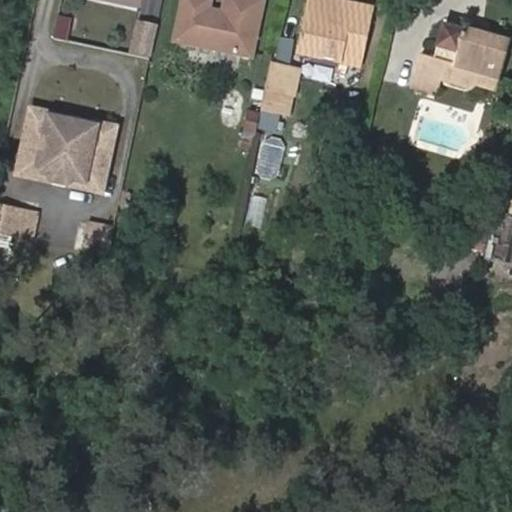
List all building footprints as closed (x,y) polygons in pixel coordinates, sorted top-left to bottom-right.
[(210,0),(181,0),(173,40),(251,57),(263,2),(253,0),(224,0),(220,20),(207,17),(210,0)] [(375,3),(361,0),(311,0),(302,46),(364,59),(375,3)] [(52,16),(50,38),(68,39),(70,17),(52,16)] [(132,49),(150,52),(157,21),(139,17),(132,49)] [(413,69),(436,75),(474,85),(476,79),(498,84),(509,36),(462,25),(460,31),(440,25),(436,46),(457,50),(455,63),(433,57),(417,53),(413,69)] [(457,50),(436,46),(433,57),(455,63),(457,50)] [(295,68),(272,63),(267,84),(266,90),(289,95),(295,68)] [(432,91),(436,75),(413,69),(409,86),(432,91)] [(289,95),(266,90),(263,103),(262,109),(285,114),(289,95)] [(52,114),(33,109),(24,151),(42,155),(39,171),(49,173),(53,180),(68,183),(75,179),(104,185),(116,127),(97,123),(96,126),(94,133),(50,124),(52,117),(52,114)] [(242,132),(256,135),(257,130),(260,115),(246,112),(242,132)] [(96,126),(52,117),(50,124),(94,133),(96,126)] [(255,140),(244,137),(241,149),(252,152),(255,142),(255,140)] [(276,176),(284,146),(266,141),(258,172),(276,176)] [(42,155),(24,151),(19,173),(53,180),(49,173),(39,171),(42,155)] [(102,191),(104,185),(75,179),(68,183),(102,191)] [(17,206),(0,201),(0,228),(12,231),(17,206)] [(17,206),(12,231),(35,235),(41,211),(17,206)] [(108,247),(114,223),(89,217),(83,243),(108,247)]
